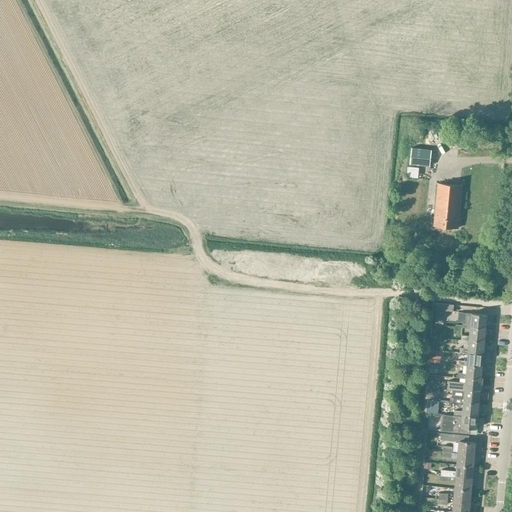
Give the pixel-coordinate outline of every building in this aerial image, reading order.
[(412,147),(410,164),(429,166),(431,149),(412,147)] [(400,175),(412,175),(412,165),(401,164),(400,175)] [(434,225),(458,227),(462,186),(438,184),(434,225)] [(454,304),(436,303),(435,310),(453,311),(454,304)] [(470,328),(486,329),(487,314),(471,313),(466,313),(465,322),(462,322),(462,327),(470,328)] [(469,340),(485,342),(486,329),(470,328),(470,336),(461,335),(461,340),(469,340)] [(438,338),(432,337),(431,350),(434,350),(435,341),(441,341),(441,338),(438,338)] [(460,352),(468,353),(484,354),(485,342),(469,340),(468,348),(460,347),(460,352)] [(484,354),(468,353),(467,361),(459,360),(459,365),(466,365),(482,367),(484,354)] [(430,364),(429,372),(437,373),(438,365),(430,364)] [(482,367),(466,365),(466,373),(458,372),(457,377),(465,378),(481,379),(482,367)] [(428,387),(434,388),(439,388),(440,376),(429,375),(428,387)] [(464,390),(480,392),(481,379),(465,378),(465,382),(448,381),(447,389),(456,390),(464,390)] [(449,402),(463,403),(479,405),(480,392),(464,390),(463,398),(450,397),(449,402)] [(479,405),(463,403),(462,411),(454,410),(454,414),(478,416),(479,405)] [(442,414),(440,431),(469,434),(470,428),(477,428),(478,416),(454,414),(454,415),(442,414)] [(449,434),(449,440),(459,441),(458,452),(474,454),(475,442),(468,442),(469,436),(449,434)] [(457,458),(456,465),(473,466),(474,454),(458,452),(452,452),(443,451),(442,457),(457,458)] [(441,469),(441,475),(472,478),(473,466),(456,465),(456,471),(441,469)] [(455,482),(454,488),(471,490),(472,478),(441,475),(439,475),(438,480),(455,482)] [(453,500),(470,502),(471,490),(454,488),(453,500)] [(452,511),(453,511),(468,511),(470,502),(453,500),(452,511)]
